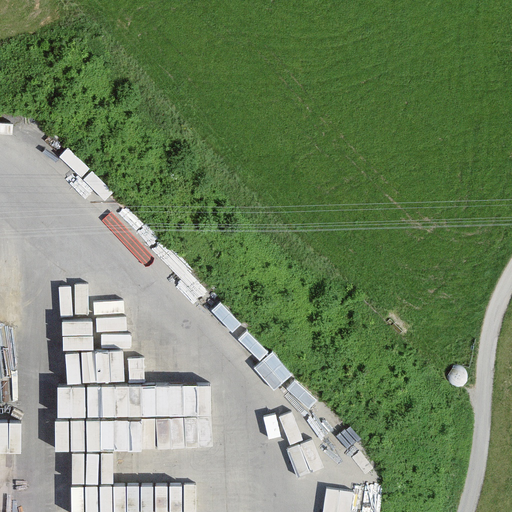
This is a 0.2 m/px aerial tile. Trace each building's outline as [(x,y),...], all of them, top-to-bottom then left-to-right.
[(85,341),(85,369),(101,369),(101,341),(85,341)] [(174,431),(206,430),(204,376),(172,377),(174,431)] [(66,379),(65,409),(86,410),(88,380),(66,379)] [(0,511),(18,511),(19,502),(10,502),(10,401),(0,400),(0,511)] [(63,510),(83,511),(84,447),(64,447),(63,510)]
